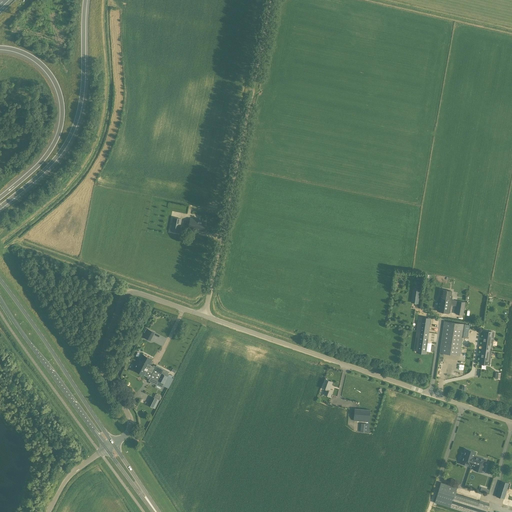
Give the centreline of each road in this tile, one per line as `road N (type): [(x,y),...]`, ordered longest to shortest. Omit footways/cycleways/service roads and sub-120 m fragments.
road 1 (unclassified): [(511,422),(204,315)]
road 2 (unclassified): [(204,315),(270,0)]
road 3 (unclassified): [(113,444),(130,420),(102,364),(125,291),(204,315)]
road 4 (motorway): [(0,208),(69,140),(82,100),(86,0)]
road 5 (motorway): [(0,48),(44,69),(60,105),(51,147),(0,196)]
road 6 (primary): [(113,444),(0,281)]
road 7 (primary): [(0,300),(106,448)]
